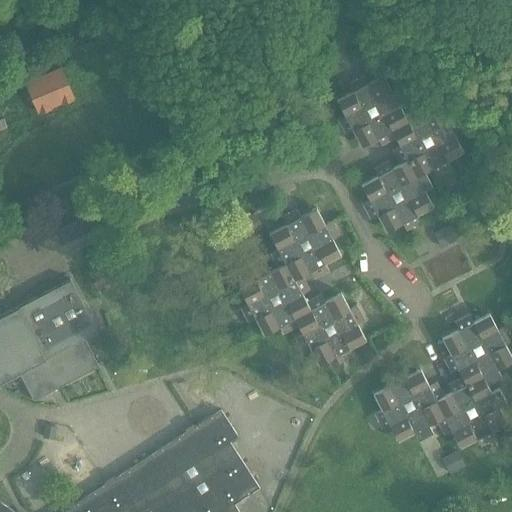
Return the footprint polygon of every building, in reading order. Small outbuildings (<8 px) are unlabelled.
[(369,59),(362,45),(351,51),(348,53),(355,67),(358,65),(369,59)] [(75,99),(62,67),(25,82),(38,114),(75,99)] [(353,91),(338,99),(346,114),(347,115),(350,122),(354,129),(354,130),(362,146),(379,137),(393,129),(396,135),(397,137),(401,145),(409,141),(417,155),(401,163),(400,164),(394,167),(379,175),(377,176),(363,183),(371,200),(363,204),(371,218),(379,214),(387,231),(403,222),(404,222),(408,230),(421,223),(417,215),(418,215),(418,214),(434,206),(425,190),(425,189),(433,185),(424,171),(425,171),(431,168),(433,167),(437,175),(451,167),(447,160),(447,159),(448,159),(463,151),(455,135),(462,131),(455,117),(447,121),(439,104),(422,113),(421,110),(418,106),(406,112),(404,113),(400,105),(407,101),(400,87),(392,90),(384,75),(368,83),(367,83),(363,75),(348,83),(353,91)] [(300,216),(296,208),(281,216),(285,224),(270,232),(287,263),(270,272),(265,264),(251,271),(255,279),(241,287),(249,303),(241,307),(248,322),(257,317),(265,334),(277,327),(281,336),(296,328),(292,320),(296,318),(304,333),(296,337),(304,352),(312,348),(320,364),(367,339),(358,324),(366,319),(359,305),(350,309),(342,292),(312,308),(303,292),(295,296),(288,283),(342,254),(334,239),(342,234),(335,220),(326,224),(318,207),(300,216)] [(262,227),(255,213),(241,220),(248,234),(262,227)] [(0,244),(15,236),(54,249),(93,228),(86,214),(51,232),(14,220),(0,227),(0,244)] [(0,315),(0,367),(6,379),(7,380),(19,373),(34,401),(100,366),(86,338),(99,331),(71,278),(0,315)] [(414,432),(418,439),(433,432),(429,424),(444,416),(460,446),(476,437),(480,446),(495,438),(491,430),(507,421),(499,406),(506,402),(499,388),(492,392),(487,383),(501,376),(497,368),(511,360),(511,355),(506,343),(511,339),(511,335),(506,324),(498,328),(490,313),(474,322),(469,313),(454,321),(459,330),(443,338),(471,392),(457,399),(453,391),(437,399),(421,368),(374,393),(382,409),(374,413),(382,428),(390,424),(399,440),(414,432)] [(269,369),(267,370),(264,372),(260,380),(268,385),(273,376),(274,374),(273,371),(271,370),(269,369)] [(221,412),(152,456),(63,511),(14,511),(0,502),(0,511),(236,511),(233,506),(258,490),(229,444),(237,438),(221,412)] [(45,423),(43,436),(53,438),(56,426),(45,423)] [(455,450),(442,457),(450,473),(463,466),(455,450)]
